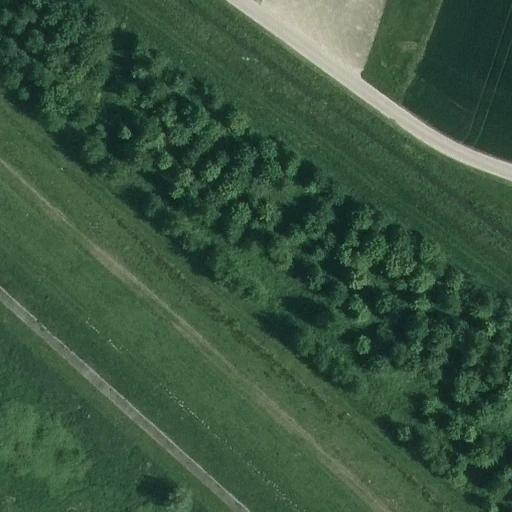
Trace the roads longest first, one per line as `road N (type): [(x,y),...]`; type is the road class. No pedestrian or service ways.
road 1 (track): [(391,511),(0,160)]
road 2 (track): [(299,511),(0,242)]
road 3 (track): [(0,311),(223,511)]
